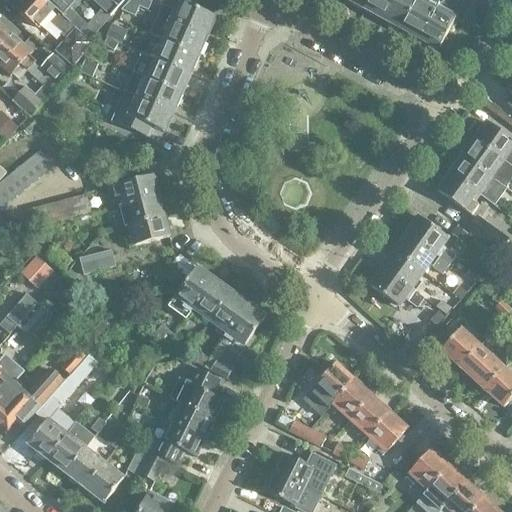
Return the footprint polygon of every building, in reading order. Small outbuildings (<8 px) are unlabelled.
[(55,12),(42,0),(18,0),(13,6),(39,30),(47,21),(67,39),(55,53),(73,69),(93,46),(91,44),(85,38),(69,24),(55,12)] [(77,0),(42,0),(55,12),(69,24),(76,17),(69,10),(77,0)] [(126,0),(89,0),(90,0),(108,17),(110,18),(126,0)] [(155,6),(140,0),(134,0),(132,6),(151,14),(155,6)] [(347,0),(346,1),(365,11),(370,0),(347,0)] [(370,0),(365,11),(383,21),(394,0),(370,0)] [(394,0),(383,21),(401,31),(417,0),(394,0)] [(420,0),(417,0),(401,31),(420,40),(439,5),(429,0),(428,0),(427,4),(420,0)] [(177,12),(173,11),(162,6),(157,17),(205,37),(214,18),(181,3),(177,12)] [(130,5),(122,17),(130,23),(139,11),(130,5)] [(439,5),(420,40),(439,51),(456,19),(447,14),(449,10),(439,5)] [(197,56),(205,37),(157,17),(149,35),(164,42),(197,56)] [(97,25),(85,38),(91,44),(103,31),(97,25)] [(128,33),(112,25),(106,38),(122,46),(128,33)] [(0,26),(0,48),(27,74),(36,64),(28,58),(31,55),(0,26)] [(107,39),(103,47),(114,53),(119,45),(107,39)] [(197,56),(164,42),(160,51),(156,49),(152,59),(189,75),(197,56)] [(27,74),(0,48),(0,70),(9,79),(12,76),(19,82),(27,74)] [(71,73),(53,57),(41,70),(45,73),(39,80),(53,92),(59,85),(71,73)] [(92,79),(99,64),(86,58),(79,73),(92,79)] [(189,75),(152,59),(147,70),(151,72),(148,80),(180,94),(189,75)] [(172,113),(180,94),(148,80),(133,73),(124,92),(135,97),(172,113)] [(52,96),(47,91),(43,88),(35,97),(26,88),(12,103),(31,120),(52,96)] [(135,98),(124,93),(111,122),(148,138),(152,128),(164,133),(172,113),(135,97),(135,98)] [(20,129),(5,116),(0,120),(0,131),(10,140),(20,129)] [(511,141),(487,124),(474,141),(503,162),(509,154),(511,156),(511,141)] [(503,162),(474,141),(462,158),(498,184),(503,177),(500,175),(501,173),(498,170),(503,162)] [(40,152),(33,158),(46,173),(53,167),(40,152)] [(33,158),(26,164),(39,179),(46,173),(33,158)] [(498,184),(462,158),(450,175),(479,196),(494,207),(506,190),(498,184)] [(26,164),(19,170),(31,185),(39,179),(26,164)] [(19,170),(12,175),(24,191),(31,185),(19,170)] [(12,175),(4,181),(17,197),(24,191),(12,175)] [(479,196),(450,175),(437,192),(471,217),(478,207),(473,204),(479,196)] [(113,187),(114,188),(116,199),(122,198),(124,206),(159,197),(154,177),(113,187)] [(4,181),(0,184),(0,190),(10,203),(17,197),(4,181)] [(10,203),(0,190),(0,210),(9,203),(10,203)] [(92,215),(86,196),(29,211),(34,230),(92,215)] [(124,206),(120,207),(123,219),(127,218),(130,226),(164,217),(159,197),(124,206)] [(164,217),(130,226),(132,236),(127,238),(130,249),(170,238),(164,217)] [(467,231),(498,253),(508,239),(477,217),(467,231)] [(0,240),(11,228),(0,218),(0,240)] [(418,219),(406,236),(439,260),(445,251),(441,248),(447,239),(418,219)] [(439,260),(406,236),(394,253),(423,273),(428,266),(443,276),(449,267),(439,260)] [(83,277),(116,269),(111,252),(79,260),(83,277)] [(423,273),(394,253),(382,270),(415,293),(420,285),(417,282),(423,273)] [(170,267),(189,280),(168,308),(185,321),(214,281),(180,256),(170,267)] [(39,288),(56,270),(47,262),(31,280),(39,288)] [(417,309),(424,300),(415,293),(382,270),(369,287),(390,302),(390,307),(393,309),(398,308),(399,308),(404,300),(417,309)] [(473,286),(480,279),(470,271),(464,277),(473,286)] [(214,281),(185,321),(186,322),(191,315),(200,321),(202,317),(210,322),(231,294),(214,281)] [(37,305),(36,307),(36,306),(45,295),(36,287),(8,320),(17,328),(29,339),(50,316),(37,305)] [(454,298),(461,303),(467,294),(461,290),(454,298)] [(231,294),(210,322),(218,328),(215,332),(224,338),(248,306),(231,294)] [(435,309),(446,317),(452,310),(441,302),(435,309)] [(501,302),(494,310),(503,319),(511,311),(501,302)] [(248,306),(224,338),(225,339),(209,360),(201,355),(194,364),(227,381),(234,369),(218,361),(226,350),(229,351),(236,341),(244,347),(248,350),(255,340),(251,337),(265,319),(248,306)] [(511,311),(503,319),(511,326),(511,311)] [(438,327),(445,319),(439,314),(433,321),(438,327)] [(167,346),(174,337),(161,327),(155,337),(167,346)] [(440,352),(461,371),(481,350),(459,330),(453,336),(454,337),(440,352)] [(175,336),(175,337),(174,337),(167,346),(174,352),(182,342),(175,336)] [(481,350),(461,371),(482,390),(501,368),(481,350)] [(36,416),(45,424),(28,446),(47,461),(66,436),(75,425),(59,411),(99,365),(89,357),(36,416)] [(314,389),(315,390),(312,393),(319,400),(322,396),(332,405),(354,382),(336,365),(314,389)] [(220,382),(192,368),(185,382),(179,380),(169,399),(180,405),(212,420),(222,401),(213,397),(220,382)] [(511,378),(501,368),(482,390),(503,409),(511,398),(511,378)] [(13,385),(0,400),(0,424),(0,425),(1,424),(8,431),(15,422),(23,429),(65,383),(49,369),(25,396),(13,385)] [(0,400),(13,385),(0,373),(0,400)] [(371,398),(354,382),(332,405),(350,421),(371,398)] [(142,410),(148,397),(139,394),(133,405),(142,410)] [(371,398),(350,421),(367,437),(389,414),(371,398)] [(212,420),(180,405),(176,413),(172,411),(167,421),(203,439),(212,420)] [(407,430),(389,414),(367,437),(385,454),(407,430)] [(97,435),(105,425),(99,420),(91,430),(97,435)] [(203,439),(167,421),(162,431),(166,433),(155,456),(177,467),(184,454),(194,458),(203,439)] [(294,422),(288,434),(304,442),(310,431),(294,422)] [(104,441),(112,430),(105,425),(97,435),(104,441)] [(310,431),(304,442),(321,450),(327,439),(310,431)] [(47,461),(66,475),(85,450),(66,436),(47,461)] [(338,445),(332,456),(342,461),(340,466),(346,469),(354,453),(338,445)] [(66,475),(85,491),(105,466),(85,450),(66,475)] [(138,450),(127,473),(138,478),(139,477),(149,456),(138,450)] [(431,452),(420,463),(409,453),(394,469),(413,487),(417,483),(427,492),(449,468),(431,452)] [(354,453),(346,469),(348,470),(350,466),(364,473),(370,461),(354,453)] [(282,455),(273,474),(310,492),(314,482),(310,480),(314,470),(282,455)] [(149,456),(139,477),(155,485),(165,464),(149,456)] [(124,480),(105,466),(85,491),(104,505),(124,480)] [(449,468),(427,492),(444,508),(466,484),(449,468)] [(382,487),(348,470),(344,479),(378,496),(382,487)] [(310,492),(273,474),(264,493),(295,509),(300,500),(305,502),(310,492)] [(466,484),(444,508),(448,511),(472,511),(484,500),(466,484)] [(169,511),(173,507),(148,495),(139,511),(169,511)] [(472,511),(496,511),(484,500),(472,511)] [(369,511),(370,511),(356,503),(351,511),(350,511),(369,511)]
